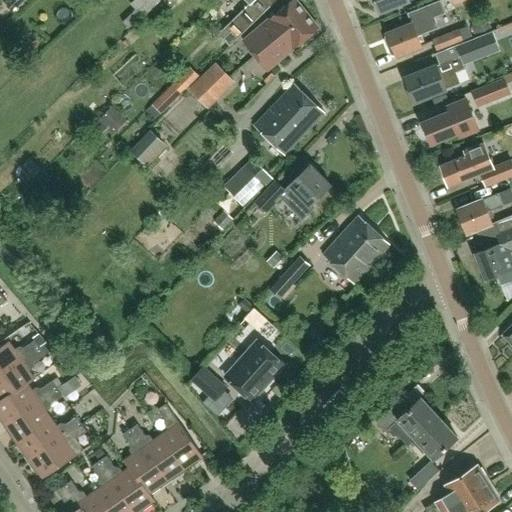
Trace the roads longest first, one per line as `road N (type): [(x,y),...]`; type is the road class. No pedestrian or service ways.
road 1 (residential): [(201,511),(439,277)]
road 2 (residential): [(439,277),(328,0)]
road 3 (residential): [(511,448),(439,277)]
